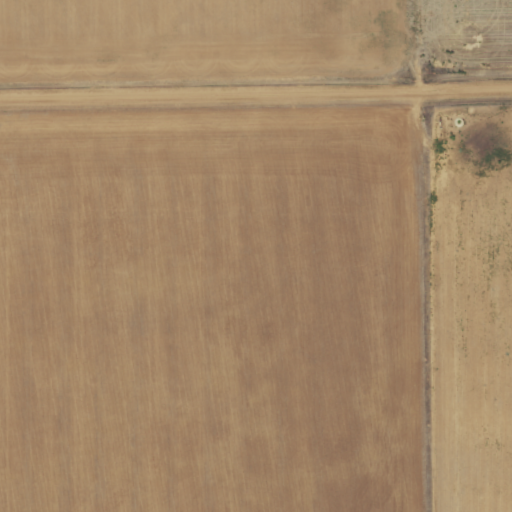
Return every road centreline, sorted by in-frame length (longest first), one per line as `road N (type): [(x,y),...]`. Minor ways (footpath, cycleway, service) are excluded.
road 1 (residential): [(0,96),(511,88)]
road 2 (residential): [(447,511),(448,90)]
